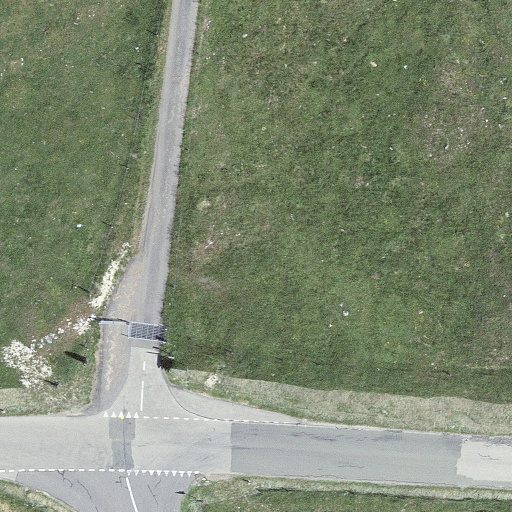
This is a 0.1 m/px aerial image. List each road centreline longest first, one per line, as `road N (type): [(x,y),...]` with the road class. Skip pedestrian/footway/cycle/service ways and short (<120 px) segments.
road 1 (track): [(186,0),(139,442)]
road 2 (tertiary): [(511,465),(117,442)]
